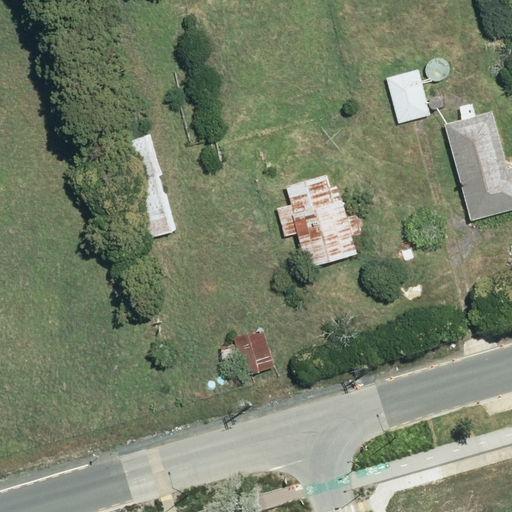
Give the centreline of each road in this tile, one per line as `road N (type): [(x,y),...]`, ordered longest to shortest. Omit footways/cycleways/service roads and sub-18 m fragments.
road 1 (tertiary): [(308,428),(13,511)]
road 2 (tertiary): [(511,371),(308,428)]
